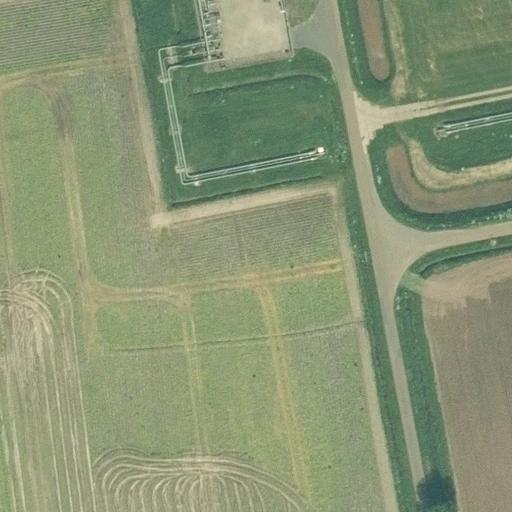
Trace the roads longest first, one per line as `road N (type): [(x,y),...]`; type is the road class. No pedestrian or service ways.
road 1 (unclassified): [(425,511),(377,252)]
road 2 (unclassified): [(377,252),(328,0)]
road 3 (track): [(511,90),(352,122)]
road 4 (unclassified): [(377,252),(511,227)]
